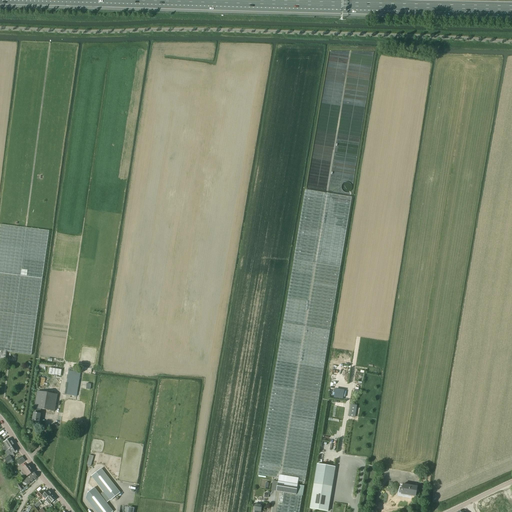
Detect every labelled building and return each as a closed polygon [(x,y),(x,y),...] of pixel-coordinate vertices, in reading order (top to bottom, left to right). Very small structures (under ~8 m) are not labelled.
[(284,493),(302,496),(304,486),(298,485),(298,481),(305,482),(314,426),(330,330),(340,269),(352,197),(305,190),(293,260),(291,274),(274,376),(258,475),(279,478),(278,481),(276,491),(284,493)] [(31,354),(49,231),(0,224),(0,227),(0,359),(5,360),(6,351),(31,354)] [(76,396),(80,373),(69,371),(65,394),(76,396)] [(54,411),(57,395),(37,391),(34,408),(36,408),(35,413),(34,413),(32,421),(39,422),(41,414),(40,414),(41,409),(54,411)] [(14,445),(10,438),(3,442),(6,446),(7,449),(14,445)] [(14,445),(7,449),(11,454),(10,455),(12,458),(15,456),(13,453),(17,450),(14,445)] [(9,455),(4,458),(7,463),(9,466),(14,463),(12,459),(12,458),(10,455),(9,455)] [(33,471),(27,464),(21,469),(27,477),(33,471)] [(314,484),(310,508),(328,511),(332,486),(335,467),(317,464),(314,484)] [(101,469),(91,476),(110,500),(120,492),(101,469)] [(27,484),(37,477),(34,473),(24,480),(27,484)] [(415,496),(417,486),(403,484),(402,487),(400,487),(399,493),(401,493),(401,494),(415,496)] [(45,500),(52,494),(48,490),(44,493),(42,490),(37,495),(39,498),(42,496),(45,500)] [(97,491),(86,499),(96,511),(111,511),(113,511),(97,491)] [(299,511),(302,496),(284,493),(282,505),(278,505),(276,511),(299,511)] [(49,504),(56,498),(52,494),(45,500),(49,504)]
